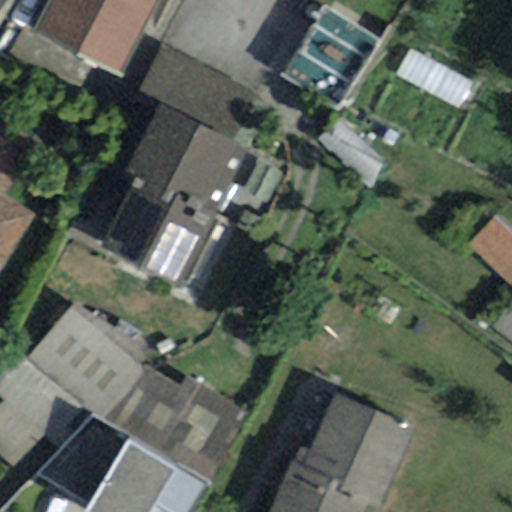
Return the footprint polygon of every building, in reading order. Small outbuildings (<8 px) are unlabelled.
[(0,0),(0,21),(15,0),(0,0)] [(55,0),(40,31),(116,70),(151,0),(55,0)] [(382,34),(324,0),(280,74),(337,109),(382,34)] [(100,232),(175,270),(240,142),(164,105),(100,232)] [(0,174),(22,137),(0,124),(0,174)] [(511,233),(505,227),(480,251),(511,283),(511,233)] [(135,356),(70,304),(37,346),(102,398),(135,356)] [(0,444),(39,468),(84,393),(36,365),(0,424),(0,444)] [(206,472),(239,410),(185,382),(152,444),(206,472)] [(368,511),(404,430),(332,399),(281,511),(368,511)]
